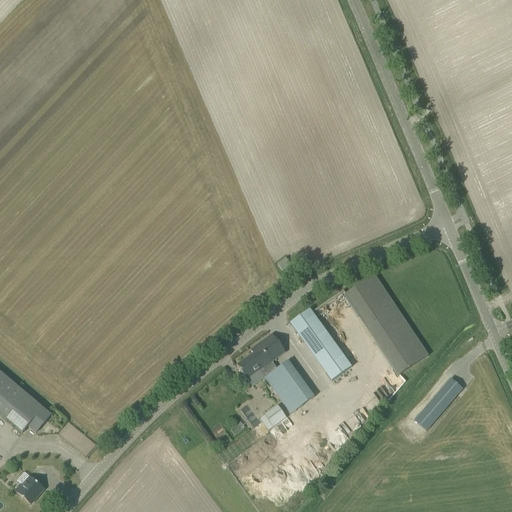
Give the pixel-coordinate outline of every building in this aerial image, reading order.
[(282,271),(290,265),(285,259),(277,265),(282,271)] [(345,296),(344,297),(395,373),(397,377),(399,376),(401,375),(427,357),(374,276),(345,296)] [(296,334),(317,319),(310,309),(289,324),(296,334)] [(250,351),(253,355),(236,367),(246,381),(260,372),(264,378),(277,369),(272,363),(285,354),(272,335),(250,351)] [(264,378),(291,415),(314,398),(288,361),(277,369),(264,378)] [(390,382),(394,374),(388,371),(384,379),(390,382)] [(0,372),(0,415),(22,434),(27,428),(35,434),(51,416),(0,372)] [(462,389),(449,378),(413,421),(425,431),(462,389)] [(269,422),(264,426),(268,432),(286,419),(277,407),(264,416),(269,422)] [(229,448),(236,457),(258,438),(251,430),(229,448)] [(21,485),(16,492),(31,505),(44,490),(24,473),(17,482),(21,485)]
